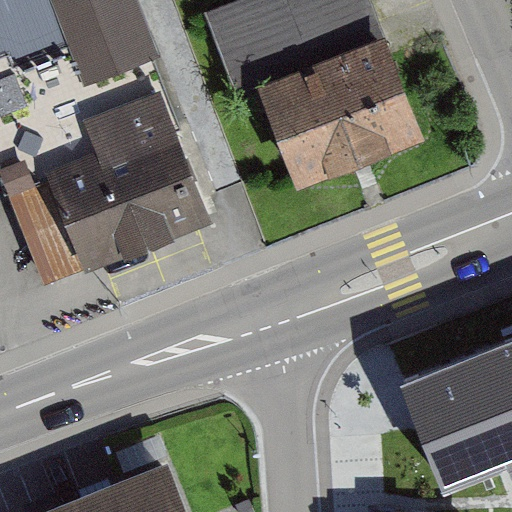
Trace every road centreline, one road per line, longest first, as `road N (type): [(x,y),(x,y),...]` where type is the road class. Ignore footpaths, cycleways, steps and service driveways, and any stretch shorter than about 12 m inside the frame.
road 1 (secondary): [(0,417),(263,323)]
road 2 (secondary): [(263,323),(511,226)]
road 3 (residential): [(297,511),(287,376),(263,323)]
